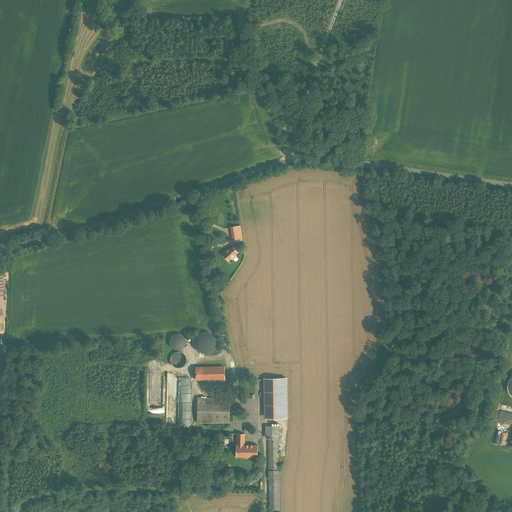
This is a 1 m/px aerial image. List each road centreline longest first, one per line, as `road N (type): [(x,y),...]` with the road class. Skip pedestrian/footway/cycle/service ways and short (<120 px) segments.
road 1 (unclassified): [(0,247),(310,158),(511,185)]
road 2 (track): [(294,160),(314,67),(340,0)]
